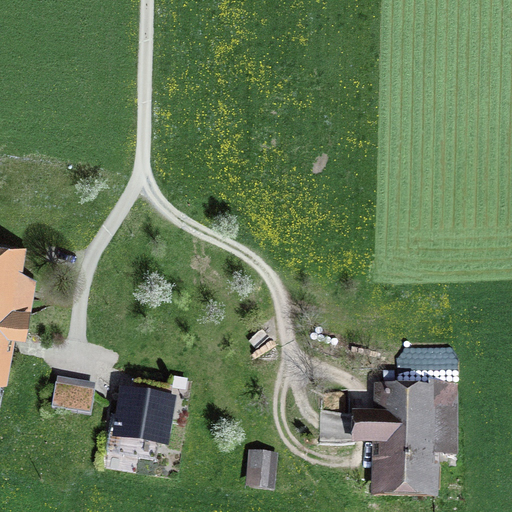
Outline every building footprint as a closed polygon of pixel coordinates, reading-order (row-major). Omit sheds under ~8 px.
[(0,335),(1,328),(23,332),(31,283),(22,281),(23,277),(11,275),(16,248),(0,244),(0,335)] [(135,397),(125,396),(119,437),(163,443),(171,388),(138,383),(135,397)] [(51,409),(91,415),(95,391),(56,384),(51,409)] [(382,489),(428,490),(430,398),(439,399),(439,387),(430,386),(430,394),(384,393),(384,417),(358,417),(357,442),(383,443),(382,489)] [(274,459),(251,456),(247,492),(271,494),(274,459)]
